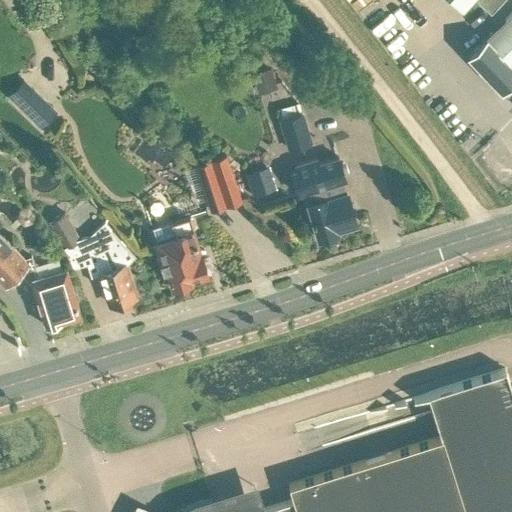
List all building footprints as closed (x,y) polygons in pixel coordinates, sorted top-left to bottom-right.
[(453,0),(460,7),(466,0),(482,0),(491,8),(498,0),(453,0)] [(511,10),(467,53),(500,88),(511,76),(511,10)] [(252,72),(258,92),(277,86),(271,66),(252,72)] [(7,93),(40,125),(57,109),(24,76),(7,93)] [(289,148),(310,142),(301,112),(281,118),(289,148)] [(210,209),(240,199),(225,153),(195,163),(210,209)] [(306,202),(317,236),(337,230),(337,228),(356,222),(346,189),(345,190),(342,178),(344,177),(342,171),(345,170),(342,161),(340,162),(338,155),(317,162),(315,157),(294,164),(296,168),(290,170),(297,192),(303,190),(306,202)] [(270,163),(246,171),(253,193),(277,186),(270,163)] [(134,294),(124,262),(134,253),(104,221),(88,235),(79,237),(64,211),(50,219),(65,245),(72,263),(86,258),(91,273),(99,270),(109,302),(120,298),(123,300),(130,298),(131,295),(134,294)] [(190,278),(206,273),(189,215),(150,227),(154,240),(162,268),(165,267),(170,285),(173,284),(177,287),(187,284),(188,280),(191,279),(190,278)] [(0,280),(5,286),(24,268),(31,277),(45,324),(60,319),(79,313),(66,267),(39,275),(32,254),(33,259),(30,262),(0,231),(0,280)] [(511,511),(511,390),(504,366),(427,390),(440,434),(288,482),(292,497),(244,511),(214,511),(211,500),(195,505),(181,511),(511,511)]
